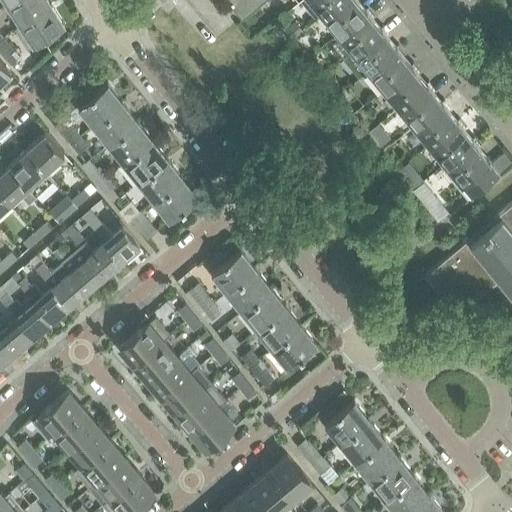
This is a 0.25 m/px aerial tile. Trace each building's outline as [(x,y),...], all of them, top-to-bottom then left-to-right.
[(13,0),(5,5),(18,26),(51,5),(48,0),(13,0)] [(226,0),(241,18),(262,0),(226,0)] [(310,0),(321,13),(336,0),(310,0)] [(336,0),(321,13),(337,31),(365,8),(358,0),(336,0)] [(64,25),(51,5),(18,26),(31,46),(64,25)] [(337,31),(352,50),(380,26),(365,8),(337,31)] [(295,20),(284,28),(293,38),(303,30),(295,20)] [(352,50),(367,68),(396,45),(380,26),(352,50)] [(19,58),(2,39),(0,41),(0,54),(10,66),(19,58)] [(367,68),(382,87),(411,63),(396,45),(367,68)] [(0,61),(0,82),(10,73),(0,61)] [(382,87),(398,106),(426,82),(411,63),(382,87)] [(76,106),(91,124),(121,100),(106,82),(76,106)] [(398,106),(413,124),(441,100),(426,82),(398,106)] [(73,94),(62,104),(69,112),(80,102),(73,94)] [(91,124),(107,143),(136,119),(121,100),(91,124)] [(413,124),(429,143),(457,119),(441,100),(413,124)] [(54,123),(69,142),(78,135),(63,117),(54,123)] [(107,143),(121,162),(151,138),(136,119),(107,143)] [(429,143),(444,161),(472,138),(457,119),(429,143)] [(43,133),(26,148),(46,171),(63,155),(43,133)] [(87,147),(78,135),(69,142),(79,153),(87,147)] [(121,162),(136,180),(166,156),(151,138),(121,162)] [(491,161),(472,138),(444,161),(471,194),(499,171),(491,161)] [(54,179),(46,171),(26,148),(9,164),(36,195),(54,179)] [(503,151),(491,161),(499,171),(511,161),(503,151)] [(136,180),(152,200),(182,176),(166,156),(136,180)] [(84,161),(81,163),(90,174),(92,172),(97,167),(88,157),(84,161)] [(26,203),(36,195),(9,164),(0,171),(0,189),(11,201),(19,195),(26,203)] [(90,174),(97,182),(105,175),(98,167),(97,167),(92,172),(90,174)] [(113,185),(105,175),(97,182),(106,192),(113,185)] [(197,195),(182,176),(152,200),(167,219),(197,195)] [(423,180),(412,190),(437,221),(449,211),(423,180)] [(88,182),(82,187),(88,194),(95,189),(88,182)] [(82,187),(70,198),(76,205),(88,194),(82,187)] [(0,189),(0,211),(11,201),(0,189)] [(66,193),(48,209),(58,221),(65,215),(59,208),(70,198),(66,193)] [(65,215),(76,205),(70,198),(59,208),(65,215)] [(122,207),(130,217),(140,209),(132,200),(122,207)] [(439,261),(423,274),(456,313),(470,301),(500,277),(505,283),(511,291),(511,200),(497,213),(499,216),(471,239),(469,236),(451,251),(439,261)] [(81,214),(103,239),(121,259),(139,243),(122,224),(110,233),(89,208),(81,214)] [(155,229),(140,209),(130,217),(146,237),(155,229)] [(46,219),(35,228),(41,236),(52,226),(46,219)] [(64,229),(78,246),(103,274),(121,259),(103,239),(93,248),(71,223),(64,229)] [(28,247),(41,236),(35,228),(22,240),(28,247)] [(52,251),(61,260),(86,289),(103,274),(78,246),(68,254),(60,244),(52,251)] [(211,271),(226,290),(255,267),(240,248),(211,271)] [(10,250),(0,259),(0,262),(5,268),(16,258),(10,250)] [(35,253),(29,259),(35,266),(42,261),(35,253)] [(35,266),(50,284),(68,304),(86,289),(61,260),(50,270),(42,261),(35,266)] [(226,290),(242,309),(270,286),(255,267),(226,290)] [(16,270),(11,275),(17,281),(22,277),(16,270)] [(17,281),(29,295),(50,320),(68,304),(50,284),(41,292),(33,282),(31,284),(23,276),(22,277),(17,281)] [(187,291),(202,310),(213,301),(197,282),(187,291)] [(242,309),(256,328),(285,305),(270,286),(242,309)] [(0,295),(0,297),(14,315),(15,314),(33,335),(50,320),(29,295),(20,302),(15,297),(13,299),(6,291),(0,295)] [(213,301),(202,310),(210,320),(221,311),(213,301)] [(177,309),(185,319),(193,313),(185,302),(177,309)] [(256,328),(271,347),(300,323),(285,305),(256,328)] [(193,313),(185,319),(193,330),(201,323),(193,313)] [(0,331),(16,350),(33,335),(15,314),(14,315),(6,322),(0,314),(0,331)] [(119,345),(134,362),(169,332),(155,315),(119,345)] [(316,343),(300,323),(271,347),(287,366),(316,343)] [(0,362),(16,350),(0,331),(0,362)] [(134,362),(148,379),(176,355),(163,339),(170,333),(169,332),(134,362)] [(231,332),(221,340),(229,350),(239,342),(231,332)] [(204,343),(212,353),(220,346),(212,336),(204,343)] [(220,346),(212,353),(220,363),(228,357),(220,346)] [(239,357),(247,366),(257,358),(250,348),(239,357)] [(148,379),(162,395),(190,371),(176,355),(148,379)] [(273,378),(257,358),(247,366),(262,386),(273,378)] [(230,377),(239,387),(247,380),(239,370),(230,377)] [(162,395),(175,412),(211,382),(211,381),(203,387),(190,371),(162,395)] [(247,380),(239,387),(247,397),(255,390),(247,380)] [(175,412),(189,428),(225,398),(211,382),(175,412)] [(32,419),(47,437),(82,406),(68,389),(32,419)] [(225,398),(189,428),(204,446),(233,422),(219,405),(226,399),(225,398)] [(325,422),(340,441),(369,418),(353,399),(325,422)] [(54,431),(68,447),(96,423),(82,406),(47,437),(54,431)] [(340,441),(355,460),(383,437),(369,418),(340,441)] [(74,469),(110,439),(96,423),(68,447),(81,463),(74,469)] [(355,460),(370,479),(398,456),(383,437),(355,460)] [(17,445),(25,455),(33,448),(25,438),(17,445)] [(295,447),(310,465),(320,456),(305,438),(295,447)] [(74,469),(88,486),(124,456),(110,439),(74,469)] [(33,448),(25,455),(34,465),(42,458),(33,448)] [(286,453),(269,468),(293,496),(310,482),(286,453)] [(88,486),(102,503),(138,473),(124,456),(88,486)] [(328,466),(320,456),(310,465),(318,474),(328,466)] [(370,479),(385,497),(413,475),(398,456),(370,479)] [(15,468),(24,478),(32,472),(24,461),(15,468)] [(269,468),(252,482),(276,510),(293,496),(269,468)] [(45,477),(53,487),(61,481),(53,471),(45,477)] [(138,473),(102,503),(110,511),(126,511),(153,490),(138,473)] [(385,497),(396,511),(405,511),(428,494),(413,475),(385,497)] [(30,485),(39,495),(47,489),(38,479),(30,485)] [(61,481),(53,487),(62,497),(70,490),(61,481)] [(252,482),(236,496),(249,511),(274,511),(276,510),(252,482)] [(330,495),(338,504),(348,496),(340,487),(330,495)] [(47,489),(39,495),(47,505),(55,499),(47,489)] [(442,511),(428,494),(405,511),(442,511)] [(0,498),(0,511),(17,511),(4,496),(0,498)] [(249,511),(236,496),(219,510),(221,511),(249,511)] [(348,511),(356,506),(348,496),(338,504),(344,511),(348,511)]
